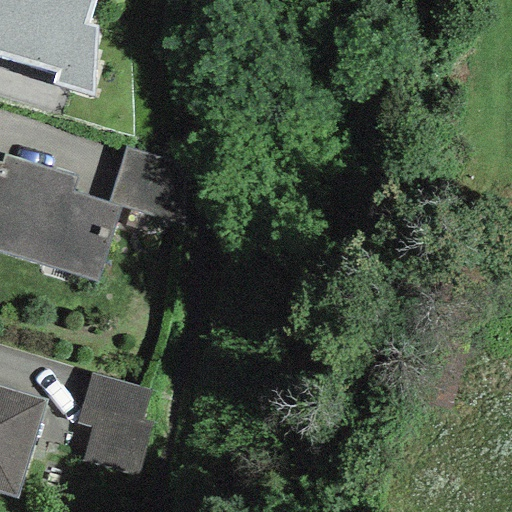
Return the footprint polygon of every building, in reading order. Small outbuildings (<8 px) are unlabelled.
[(95,0),(0,0),(0,58),(55,74),(51,85),(92,96),(95,27),(88,24),(95,0)] [(125,147),(107,203),(120,207),(174,223),(191,168),(125,147)] [(0,252),(97,283),(120,207),(107,203),(71,192),(73,185),(76,178),(2,155),(0,161),(0,252)] [(152,424),(142,421),(150,390),(89,373),(76,423),(91,427),(79,467),(136,483),(152,424)] [(0,492),(17,498),(41,416),(45,401),(0,387),(0,492)]
